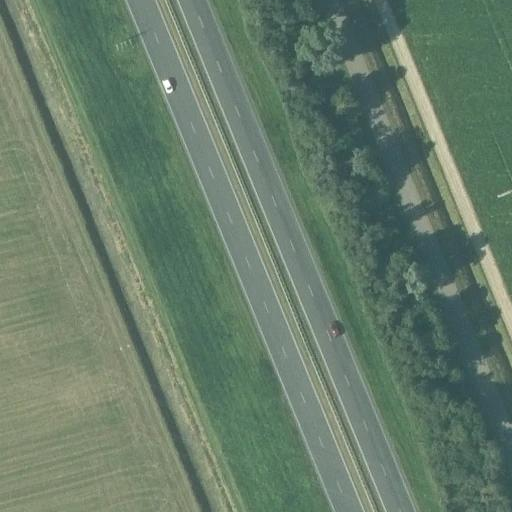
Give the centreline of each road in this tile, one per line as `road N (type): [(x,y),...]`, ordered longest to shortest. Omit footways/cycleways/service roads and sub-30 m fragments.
road 1 (trunk): [(140,0),(348,511)]
road 2 (trunk): [(398,511),(190,0)]
road 3 (unclassified): [(511,451),(328,0)]
